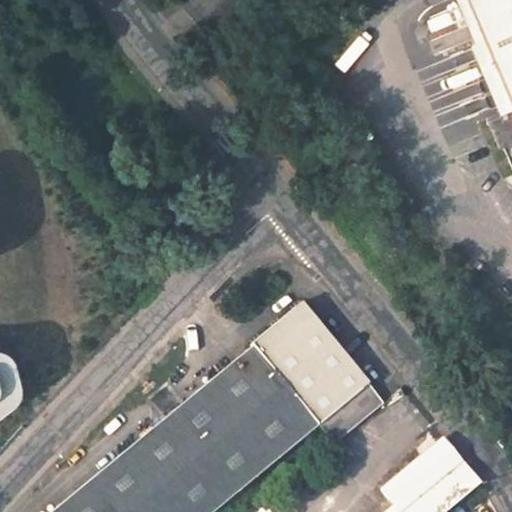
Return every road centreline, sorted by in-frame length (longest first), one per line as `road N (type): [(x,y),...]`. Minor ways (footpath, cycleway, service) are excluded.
road 1 (residential): [(277,208),(0,497)]
road 2 (tertiary): [(277,208),(511,496)]
road 3 (tertiary): [(121,0),(277,208)]
